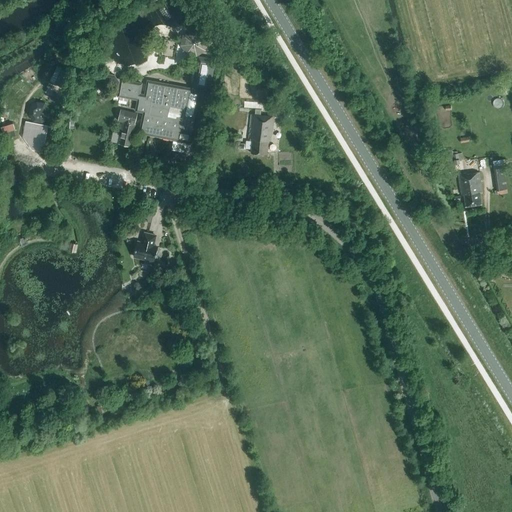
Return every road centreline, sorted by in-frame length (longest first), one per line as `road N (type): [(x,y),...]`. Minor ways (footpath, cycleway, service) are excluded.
road 1 (unclassified): [(441,511),(376,288),(338,236),(284,206),(42,160)]
road 2 (tertiary): [(266,0),(511,397)]
road 3 (track): [(174,184),(172,214),(224,384)]
